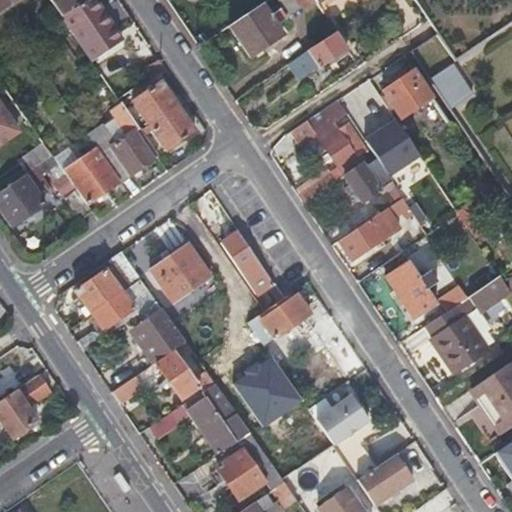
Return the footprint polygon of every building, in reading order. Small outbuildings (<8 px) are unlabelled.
[(0,0),(0,11),(16,0),(0,0)] [(50,0),(62,16),(64,15),(81,3),(79,0),(50,0)] [(123,40),(95,0),(85,0),(81,3),(64,15),(94,60),(123,40)] [(277,0),(289,17),(302,9),(296,0),(277,0)] [(304,12),(319,2),(316,0),(296,0),(302,9),(304,12)] [(264,3),(231,24),(252,56),(284,35),(277,25),(286,19),(280,10),(272,15),(264,3)] [(339,32),(289,65),(301,81),(350,49),(339,32)] [(456,62),(446,46),(421,64),(431,79),(456,62)] [(165,67),(159,58),(145,66),(152,76),(165,67)] [(383,88),(413,71),(405,58),(376,75),(383,88)] [(405,123),(435,102),(417,74),(386,96),(405,123)] [(166,151),(195,131),(161,81),(132,101),(166,151)] [(376,98),(355,115),(373,137),(394,120),(376,98)] [(318,133),(320,136),(324,142),(320,144),(338,170),(340,174),(359,161),(358,159),(367,152),(344,119),(335,125),(331,119),(344,110),(339,102),(306,124),(314,136),(318,133)] [(122,127),(123,126),(132,119),(121,103),(111,111),(122,127)] [(0,143),(18,131),(0,105),(0,143)] [(442,132),(451,126),(441,111),(432,118),(442,132)] [(134,126),(136,125),(132,119),(123,126),(129,135),(102,155),(121,183),(155,159),(137,134),(134,126)] [(366,144),(377,160),(385,171),(390,179),(420,158),(396,123),(366,144)] [(306,124),(293,133),(303,149),(320,136),(318,133),(314,136),(306,124)] [(54,155),(46,144),(25,158),(33,169),(35,168),(54,155)] [(90,205),(121,183),(102,155),(97,147),(64,170),(77,188),(90,205)] [(41,177),(60,164),(54,155),(35,168),(41,177)] [(371,180),(385,171),(377,160),(365,169),(362,166),(343,179),(361,206),(380,193),(371,180)] [(338,182),(343,179),(340,174),(338,170),(333,174),(338,182)] [(312,188),(316,196),(338,182),(333,174),(312,188)] [(24,175),(0,191),(0,209),(11,227),(44,204),(24,175)] [(80,219),(93,210),(90,205),(77,188),(65,196),(80,219)] [(460,218),(476,241),(489,233),(473,207),(459,216),(460,218)] [(386,212),(340,243),(353,263),(399,233),(386,212)] [(270,280),(235,229),(218,241),(253,292),(270,280)] [(211,280),(186,244),(149,269),(173,305),(211,280)] [(122,253),(121,251),(116,245),(95,260),(100,268),(109,262),(122,253)] [(141,281),(122,253),(109,262),(122,280),(129,289),(141,281)] [(415,319),(437,305),(410,264),(388,279),(415,319)] [(76,292),(92,315),(122,294),(129,289),(122,280),(115,284),(107,271),(76,292)] [(447,313),(423,328),(454,374),(487,351),(469,324),(472,321),(469,315),(461,321),(458,317),(476,306),(480,313),(510,293),(501,279),(468,299),(447,313)] [(147,288),(141,281),(129,289),(122,294),(127,301),(136,296),(147,288)] [(122,294),(92,315),(98,325),(107,337),(146,309),(156,302),(147,288),(136,296),(140,303),(132,308),(127,301),(122,294)] [(447,313),(468,299),(461,288),(440,302),(447,313)] [(248,323),(259,339),(268,333),(273,341),(310,316),(297,297),(281,307),(278,303),(270,308),(273,313),(255,325),(252,321),(248,323)] [(185,344),(156,302),(146,309),(150,316),(132,329),(156,364),(174,352),(185,344)] [(95,332),(101,341),(107,337),(98,325),(93,328),(95,332)] [(78,344),(85,353),(101,341),(95,332),(78,344)] [(191,352),(185,344),(174,352),(179,360),(191,352)] [(199,390),(202,394),(203,393),(214,385),(207,375),(195,383),(179,360),(174,352),(156,364),(181,401),(199,390)] [(511,428),(511,364),(472,390),(487,412),(486,414),(500,436),(511,428)] [(52,394),(39,374),(0,400),(0,423),(10,439),(35,422),(27,411),(52,394)] [(112,394),(119,404),(142,388),(136,378),(112,394)] [(188,411),(217,456),(242,438),(248,434),(233,412),(214,385),(203,393),(206,398),(188,411)] [(332,445),(333,447),(369,422),(353,399),(316,423),(332,445)] [(168,434),(187,417),(178,406),(159,424),(168,434)] [(275,472),(248,434),(242,438),(276,488),(283,484),(281,480),(275,472)] [(360,442),(343,453),(358,475),(374,464),(360,442)] [(511,449),(498,459),(511,479),(511,449)] [(240,501),(266,483),(244,450),(218,467),(240,501)] [(301,453),(275,472),(281,480),(307,462),(301,453)] [(412,478),(395,453),(355,481),(372,505),(412,478)] [(216,476),(209,465),(191,477),(198,488),(216,476)] [(295,501),(283,484),(276,488),(273,490),(285,508),(295,501)] [(362,511),(345,486),(315,507),(318,511),(362,511)] [(265,496),(241,511),(259,511),(268,506),(264,502),(268,500),(265,496)] [(448,511),(438,496),(414,511),(448,511)]
